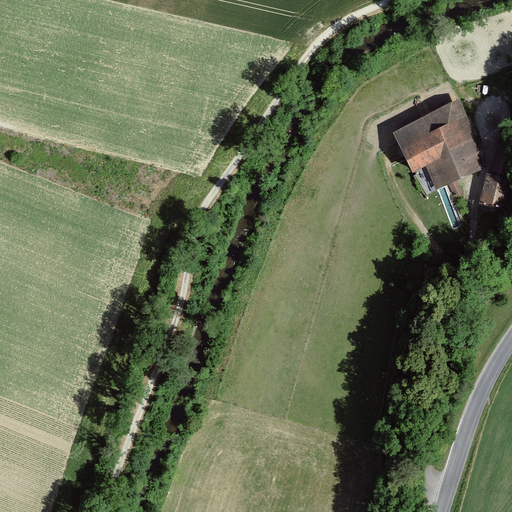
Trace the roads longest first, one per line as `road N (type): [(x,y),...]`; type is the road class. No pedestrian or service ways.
road 1 (track): [(101,511),(184,287),(198,222),(221,180),(308,52),(336,23),(383,0)]
road 2 (residential): [(433,511),(426,432),(432,347),(466,197)]
road 3 (tertiary): [(440,511),(482,392),(511,339)]
